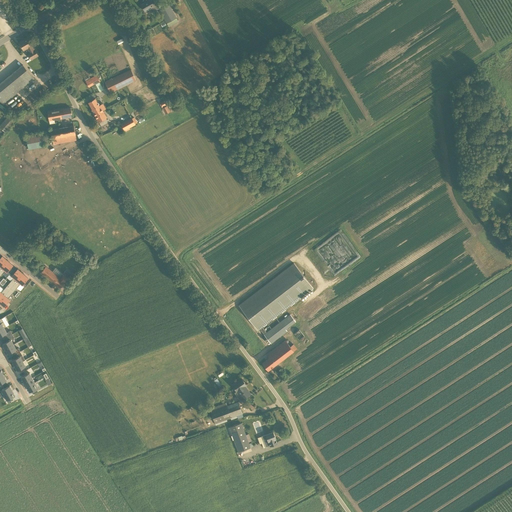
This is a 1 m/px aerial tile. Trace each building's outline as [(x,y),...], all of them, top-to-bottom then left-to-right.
[(145,12),(156,5),(153,0),(147,0),(146,1),(147,1),(141,4),(145,12)] [(159,10),(167,23),(176,18),(169,5),(159,10)] [(31,60),(38,56),(35,50),(34,50),(32,45),(28,38),(19,43),(24,50),(27,48),(30,53),(28,54),(31,60)] [(0,101),(3,104),(6,102),(34,79),(23,65),(0,83),(0,101)] [(110,93),(136,80),(131,70),(105,83),(110,93)] [(90,78),(85,81),(89,87),(100,81),(96,75),(90,78)] [(95,116),(103,111),(103,110),(106,108),(103,103),(100,105),(99,106),(95,99),(88,102),(92,109),(91,110),(95,116)] [(49,121),(72,116),(71,108),(47,112),(49,121)] [(98,122),(107,117),(103,111),(95,116),(98,122)] [(0,127),(5,132),(14,121),(8,116),(0,125),(0,127)] [(135,124),(132,118),(121,124),(125,130),(129,127),(135,124)] [(53,144),(76,140),(74,126),(69,127),(51,130),(53,144)] [(29,149),(44,146),(42,134),(26,137),(29,149)] [(63,250),(68,254),(71,250),(66,246),(63,250)] [(0,272),(0,278),(5,273),(7,275),(13,268),(8,263),(5,266),(3,269),(2,269),(2,270),(1,271),(0,272)] [(271,343),(287,331),(286,329),(280,322),(266,332),(262,327),(313,288),(294,263),(239,305),(258,330),(260,329),(264,334),(271,343)] [(52,271),(46,266),(40,273),(60,289),(65,282),(68,278),(72,273),(66,269),(63,273),(59,278),(52,271)] [(22,276),(17,272),(11,279),(13,281),(7,288),(10,291),(22,276)] [(10,291),(14,293),(20,286),(22,288),(28,281),(23,276),(20,279),(18,282),(17,282),(17,283),(16,283),(16,284),(10,291)] [(10,291),(7,288),(1,295),(0,294),(0,303),(1,302),(5,297),(10,291)] [(0,303),(0,306),(4,310),(9,302),(8,301),(14,293),(10,291),(5,297),(0,303)] [(295,332),(299,339),(304,336),(299,329),(295,332)] [(5,348),(13,344),(11,339),(3,343),(5,348)] [(290,346),(285,340),(267,354),(269,358),(262,363),(268,371),(293,351),(290,346)] [(16,349),(13,344),(5,348),(8,353),(16,349)] [(20,356),(12,360),(15,365),(23,361),(20,356)] [(23,361),(15,365),(18,370),(25,366),(23,361)] [(21,377),(24,382),(32,377),(29,372),(21,377)] [(32,377),(24,382),(27,386),(35,382),(32,377)] [(242,400),(246,397),(250,394),(245,386),(246,385),(242,379),(232,385),(242,400)] [(38,387),(35,382),(27,386),(30,391),(38,387)] [(9,385),(1,390),(4,395),(2,396),(12,390),(9,385)] [(12,390),(2,396),(5,401),(15,395),(12,390)] [(226,403),(209,409),(215,423),(242,413),(238,402),(227,406),(226,403)] [(250,447),(249,444),(241,423),(229,427),(238,452),(250,447)] [(276,439),(273,432),(266,434),(266,435),(262,436),(266,447),(270,446),(277,443),(275,439),(276,439)]
